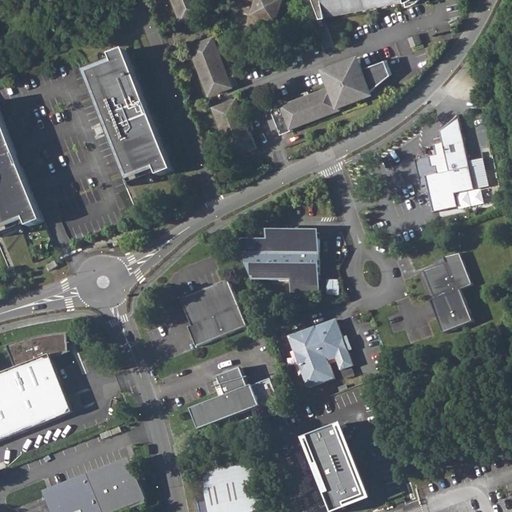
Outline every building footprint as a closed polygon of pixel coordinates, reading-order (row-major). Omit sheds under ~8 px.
[(199,0),(179,0),(187,20),(205,13),(199,0)] [(237,0),(237,2),(258,9),(257,12),(277,18),(282,0),(237,0)] [(328,12),(368,5),(393,0),(407,0),(409,6),(412,4),(415,4),(417,2),(419,1),(419,0),(317,0),(324,17),(329,16),(328,12)] [(419,33),(410,37),(413,45),(422,42),(419,33)] [(214,37),(196,44),(214,94),(233,87),(214,37)] [(100,65),(87,70),(132,184),(146,178),(143,173),(158,167),(160,173),(161,176),(173,171),(175,171),(154,116),(152,117),(148,105),(149,105),(128,50),(113,56),(115,59),(117,64),(102,70),(100,65)] [(353,59),(328,69),(334,85),(335,88),(341,105),(367,95),(366,94),(371,92),(393,74),(387,60),(364,68),(367,76),(361,79),(353,59)] [(335,88),(285,106),(283,102),(278,105),(277,105),(276,106),(275,106),(275,107),(275,108),(275,109),(275,110),(275,111),(282,130),(285,129),(286,129),(286,130),(287,130),(288,130),(288,131),(288,130),(289,130),(294,129),(292,125),(314,116),(341,106),(341,105),(335,88)] [(236,96),(219,105),(238,157),(256,148),(236,96)] [(0,230),(2,235),(16,230),(14,224),(28,219),(30,224),(31,227),(43,223),(46,221),(23,167),(21,168),(16,157),(18,156),(0,112),(0,230)] [(424,186),(429,185),(435,213),(459,207),(456,194),(476,189),(460,116),(442,132),(445,143),(436,145),(438,155),(417,159),(424,186)] [(310,292),(320,292),(321,227),(269,227),(269,238),(245,238),(245,262),(253,262),(253,278),(292,279),(291,298),(310,298),(310,292)] [(434,267),(424,270),(435,299),(432,300),(445,333),(475,321),(462,289),(473,284),(460,251),(444,257),(446,262),(434,267)] [(57,262),(48,266),(51,271),(60,266),(57,262)] [(230,280),(188,297),(185,304),(194,325),(190,327),(198,347),(249,326),(230,280)] [(339,318),(291,333),(308,387),(335,378),(329,359),(338,357),(341,368),(354,364),(339,318)] [(0,375),(0,440),(75,413),(55,359),(71,353),(69,333),(41,337),(13,344),(8,346),(16,369),(0,375)] [(242,368),(219,377),(227,396),(192,409),(201,430),(280,399),(272,379),(250,387),(242,368)] [(335,425),(310,435),(337,503),(362,493),(335,425)] [(257,460),(203,471),(209,498),(199,500),(201,511),(249,511),(248,502),(265,499),(257,460)] [(119,511),(147,501),(132,461),(49,493),(56,511),(119,511)]
